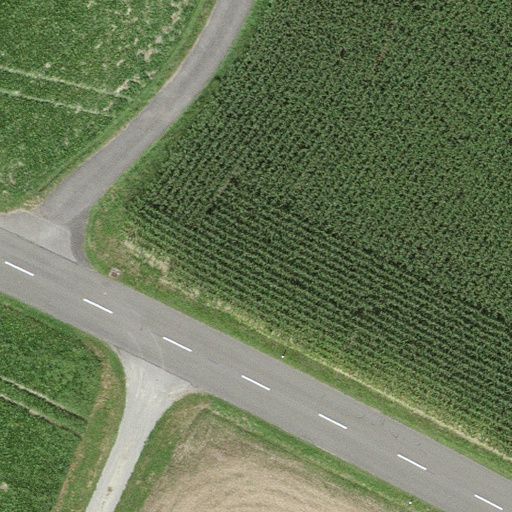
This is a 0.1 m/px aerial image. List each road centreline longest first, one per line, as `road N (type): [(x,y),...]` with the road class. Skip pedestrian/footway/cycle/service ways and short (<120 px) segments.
road 1 (tertiary): [(0,256),(491,511)]
road 2 (track): [(11,261),(187,93),(227,0)]
